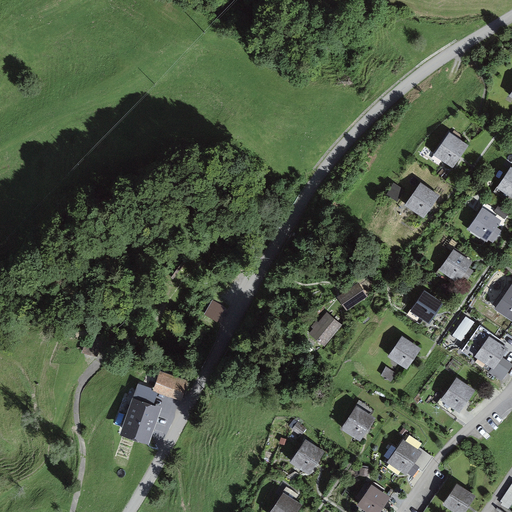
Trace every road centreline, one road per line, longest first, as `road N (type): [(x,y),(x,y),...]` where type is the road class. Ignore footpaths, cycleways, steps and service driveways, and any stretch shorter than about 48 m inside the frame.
road 1 (tertiary): [(129,511),(332,157),(402,88),(511,14)]
road 2 (residential): [(400,511),(440,456),(511,390)]
road 3 (track): [(0,499),(41,467),(67,392),(84,380)]
